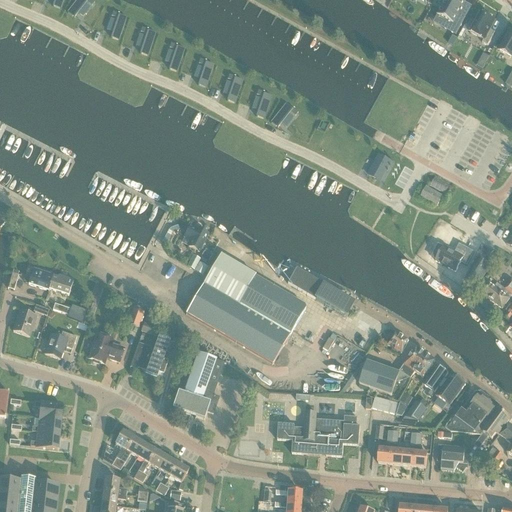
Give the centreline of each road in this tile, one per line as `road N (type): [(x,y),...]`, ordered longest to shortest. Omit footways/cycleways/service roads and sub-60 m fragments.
road 1 (residential): [(511,498),(342,482)]
road 2 (unclassified): [(511,409),(374,313)]
road 3 (residential): [(398,207),(424,163),(498,201),(511,180)]
road 4 (residential): [(342,482),(212,457)]
road 5 (residential): [(212,457),(104,396)]
